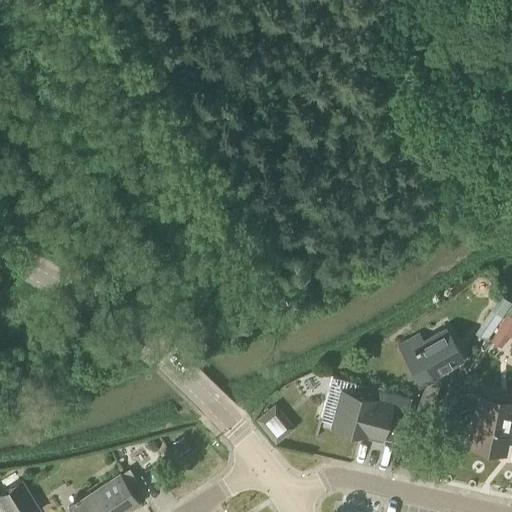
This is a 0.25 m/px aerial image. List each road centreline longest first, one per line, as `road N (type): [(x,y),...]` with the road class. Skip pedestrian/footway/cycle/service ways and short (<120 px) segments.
road 1 (tertiary): [(257,469),(218,417),(154,356),(89,306),(0,259)]
road 2 (residential): [(478,511),(329,485),(277,496)]
